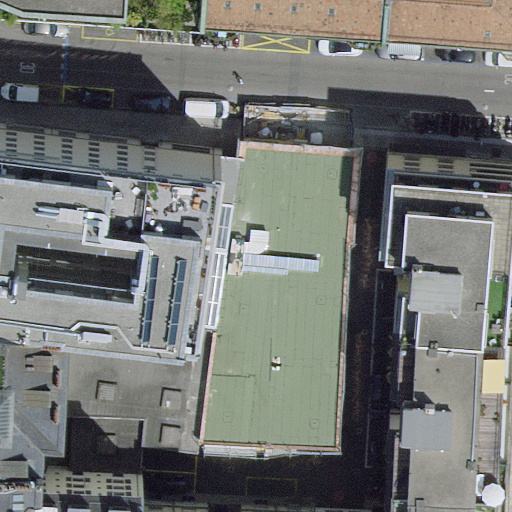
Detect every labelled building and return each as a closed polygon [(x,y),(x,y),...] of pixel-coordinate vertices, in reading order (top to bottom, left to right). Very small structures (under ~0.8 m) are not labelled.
[(387,15),(388,0),(203,0),(203,2),(294,9),(387,15)] [(511,0),(388,0),(387,15),(464,21),(511,24),(511,0)] [(0,245),(1,235),(7,187),(59,193),(68,131),(0,123),(0,245)] [(147,140),(68,131),(59,193),(144,203),(137,252),(129,312),(221,323),(244,152),(147,140)] [(246,137),(244,152),(221,323),(204,424),(245,426),(244,437),(339,442),(360,147),(307,142),(246,137)] [(401,272),(398,312),(511,320),(511,157),(460,154),(392,150),(385,236),(415,239),(412,272),(401,272)] [(35,239),(1,235),(0,245),(0,295),(28,299),(35,239)] [(137,252),(35,239),(28,299),(65,304),(129,312),(137,252)] [(0,295),(0,442),(37,445),(40,409),(58,410),(65,304),(28,299),(0,295)] [(129,312),(65,304),(58,410),(76,412),(152,418),(151,442),(201,449),(204,424),(221,323),(129,312)] [(393,409),(390,472),(509,477),(511,428),(511,320),(398,312),(394,375),(406,376),(404,410),(393,409)] [(152,418),(76,412),(72,468),(143,471),(144,441),(151,442),(152,418)] [(37,445),(0,442),(0,511),(20,511),(23,481),(37,467),(37,445)] [(143,471),(72,468),(37,467),(23,481),(20,511),(137,511),(139,499),(143,471)] [(374,511),(315,509),(314,511),(508,511),(509,477),(390,472),(387,511),(374,511)]
